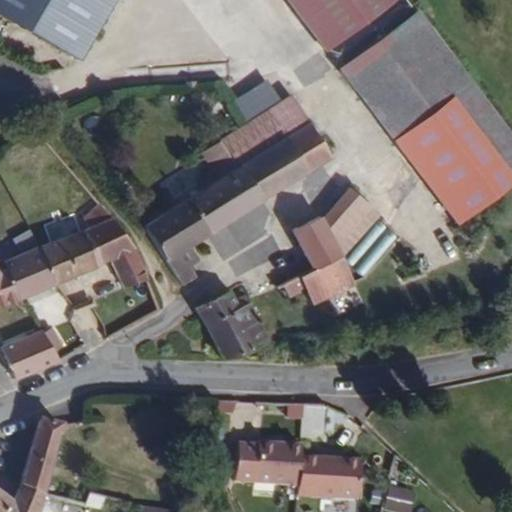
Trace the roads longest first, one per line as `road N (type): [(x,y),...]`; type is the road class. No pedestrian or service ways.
road 1 (residential): [(0,413),(110,369),(381,380),(511,360)]
road 2 (track): [(0,78),(143,246),(175,308),(116,349),(110,369)]
